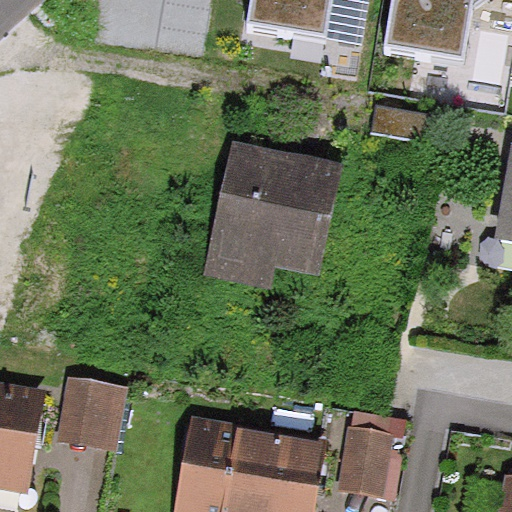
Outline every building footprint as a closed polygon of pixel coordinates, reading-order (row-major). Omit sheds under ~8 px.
[(252,0),(248,27),(327,40),(333,0),(252,0)] [(394,0),(386,50),(465,63),(474,8),(484,0),(394,0)] [(97,84),(27,18),(0,46),(0,111),(37,147),(97,84)] [(292,100),(217,89),(208,149),(265,157),(257,212),(353,226),(360,181),(377,184),(385,137),(289,123),(292,100)] [(511,154),(497,242),(511,244),(511,154)] [(81,237),(0,222),(0,333),(61,345),(81,237)] [(313,274),(216,253),(206,302),(151,291),(137,357),(203,370),(207,353),(304,373),(315,317),(304,315),(313,274)] [(129,388),(69,378),(58,443),(118,453),(129,388)] [(47,393),(0,384),(0,491),(28,496),(37,451),(47,393)] [(408,422),(352,413),(339,492),(395,501),(408,422)] [(247,428),(191,419),(175,511),(316,511),(318,504),(328,446),(246,433),(247,428)] [(511,511),(511,478),(506,477),(499,511),(511,511)]
